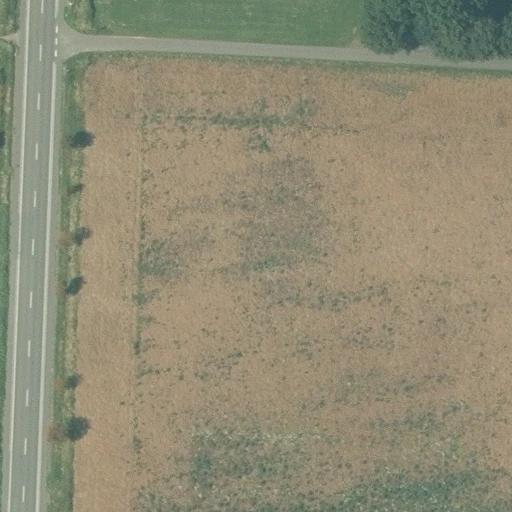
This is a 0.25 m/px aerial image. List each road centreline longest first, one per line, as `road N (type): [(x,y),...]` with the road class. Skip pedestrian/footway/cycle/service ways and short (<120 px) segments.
road 1 (primary): [(39,38),(20,511)]
road 2 (unclassified): [(39,38),(511,64)]
